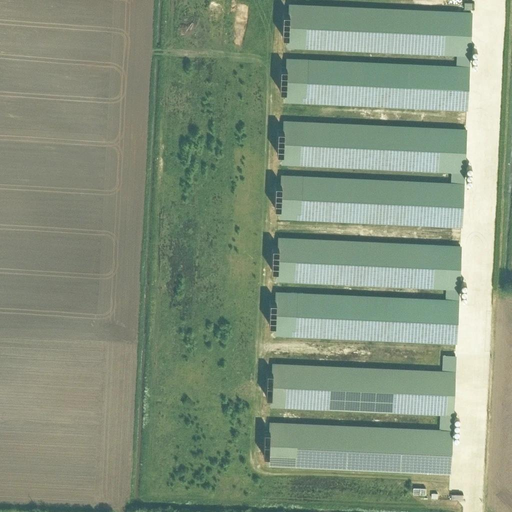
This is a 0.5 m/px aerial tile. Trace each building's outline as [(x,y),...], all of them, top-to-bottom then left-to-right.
[(471,10),(291,0),(288,45),(456,54),(456,63),(288,55),(286,99),(466,108),(471,10)] [(468,0),(461,0),(461,7),(471,9),(472,1),(468,0)] [(466,128),(285,118),(283,163),(451,172),(451,181),(283,173),(281,217),(461,226),(466,128)] [(460,244),(280,235),(277,280),(445,288),(445,298),(277,290),(275,334),(455,343),(460,244)] [(442,354),(442,370),(455,370),(455,354),(442,354)] [(442,370),(275,362),(272,407),(440,415),(440,425),(272,416),(270,460),(450,470),(455,370),(442,370)]
